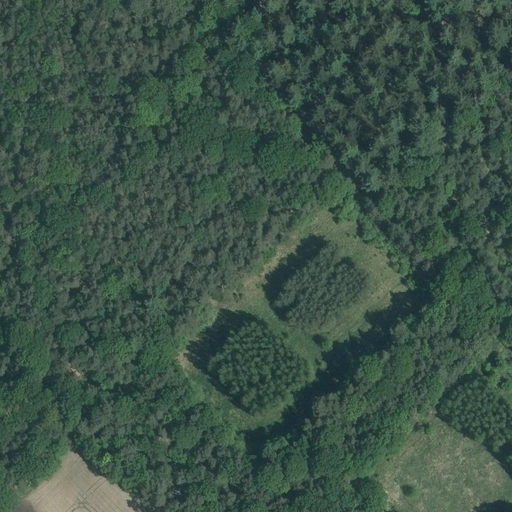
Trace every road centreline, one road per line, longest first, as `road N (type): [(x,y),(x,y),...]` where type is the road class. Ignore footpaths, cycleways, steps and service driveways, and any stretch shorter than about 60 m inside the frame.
road 1 (track): [(378,206),(215,33)]
road 2 (track): [(511,341),(378,206)]
